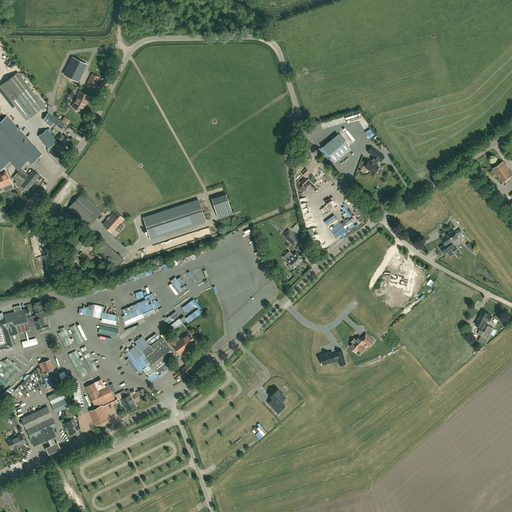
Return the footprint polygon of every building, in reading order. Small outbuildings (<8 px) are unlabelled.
[(41,70),(46,72),(52,59),(46,56),(41,70)] [(86,64),(73,58),(64,75),(73,79),(77,81),(79,78),(79,77),(81,74),(86,64)] [(58,74),(62,66),(59,64),(57,68),(55,67),(53,71),(58,74)] [(29,87),(18,72),(0,85),(0,87),(22,116),(25,121),(42,109),(44,104),(40,99),(39,100),(29,87)] [(94,87),(99,78),(92,74),(87,84),(94,87)] [(48,79),(45,89),(52,92),(56,81),(48,79)] [(104,91),(109,83),(104,79),(98,87),(104,91)] [(82,112),(89,96),(79,91),(72,106),(82,112)] [(0,108),(7,115),(14,108),(0,93),(0,108)] [(65,124),(60,121),(48,113),(43,120),(54,128),(56,125),(61,129),(65,124)] [(7,116),(0,122),(0,170),(7,164),(10,161),(12,163),(18,170),(28,160),(31,164),(42,154),(34,146),(24,135),(7,116)] [(70,120),(64,116),(61,121),(67,125),(70,120)] [(363,129),(372,138),(376,134),(367,125),(363,129)] [(47,129),(38,136),(48,149),(49,148),(52,150),(50,152),(57,157),(64,147),(62,146),(59,144),(57,142),(57,143),(56,144),(55,143),(56,143),(57,142),(50,132),(47,129)] [(344,130),(341,132),(350,143),(355,140),(346,129),(344,130)] [(59,144),(62,146),(64,144),(65,145),(70,140),(64,136),(60,134),(58,137),(61,140),(60,141),(61,142),(59,144)] [(338,134),(322,146),(335,162),(350,149),(338,134)] [(375,172),(377,172),(379,169),(378,168),(379,167),(375,164),(379,160),(381,161),(385,156),(372,147),(368,152),(374,157),(371,161),(370,160),(365,166),(369,169),(368,169),(371,172),(372,171),(375,173),(375,172)] [(505,171),(508,168),(503,162),(493,169),(496,174),(500,172),(504,170),(505,171)] [(9,170),(12,174),(17,171),(13,166),(9,170)] [(500,172),(496,174),(502,182),(511,174),(508,168),(505,171),(504,170),(500,172)] [(20,169),(16,174),(13,178),(21,184),(21,185),(27,190),(30,185),(31,186),(39,175),(33,170),(27,177),(24,174),(25,173),(20,169)] [(3,187),(11,183),(6,172),(0,174),(1,175),(0,175),(0,188),(3,187)] [(502,204),(507,200),(496,187),(491,191),(502,204)] [(88,227),(102,212),(82,193),(68,208),(88,227)] [(199,200),(143,218),(150,239),(205,221),(199,200)] [(108,219),(103,224),(106,227),(108,229),(112,232),(115,229),(116,227),(117,228),(121,224),(120,223),(124,219),(115,211),(109,217),(108,219)] [(358,227),(362,224),(355,214),(350,217),(358,227)] [(328,220),(333,227),(338,224),(333,217),(328,220)] [(297,224),(292,228),(297,233),(302,229),(297,224)] [(197,232),(199,239),(212,234),(210,227),(197,232)] [(345,235),(344,232),(343,233),(342,228),(336,230),(339,238),(345,235)] [(288,230),(283,235),(294,246),(299,241),(288,230)] [(76,252),(87,240),(77,232),(67,244),(76,252)] [(438,250),(438,251),(442,253),(442,252),(446,255),(448,251),(452,254),(456,247),(448,243),(451,239),(447,236),(446,237),(444,236),(436,248),(438,250)] [(295,260),(298,263),(303,259),(296,252),(293,256),(292,255),(292,254),(289,251),(286,254),(289,257),(289,258),(290,259),(291,258),(293,260),(295,260)] [(73,262),(77,265),(84,258),(80,254),(73,262)] [(293,269),(298,263),(295,260),(293,260),(291,258),(290,259),(289,258),(289,257),(286,254),(283,257),(286,260),(287,260),(288,261),(287,262),(286,262),(287,262),(289,264),(288,265),(291,268),(292,268),(293,268),(293,269)] [(142,277),(154,275),(153,270),(136,273),(137,279),(142,278),(142,277)] [(392,277),(391,283),(407,286),(406,289),(411,290),(414,274),(409,273),(408,280),(404,280),(405,277),(394,275),(393,275),(392,277)] [(185,280),(187,279),(184,274),(179,277),(178,275),(176,277),(182,286),(187,283),(185,280)] [(164,303),(184,288),(179,281),(169,289),(170,291),(164,296),(165,297),(161,300),(164,303)] [(136,300),(141,299),(140,296),(146,295),(145,289),(134,292),(136,300)] [(123,316),(127,324),(145,317),(143,313),(159,307),(157,301),(154,302),(152,297),(149,298),(149,299),(123,309),(125,315),(123,316)] [(57,299),(53,303),(57,307),(61,303),(57,299)] [(32,303),(34,308),(37,319),(42,317),(42,314),(44,313),(40,301),(32,303)] [(186,313),(197,307),(193,301),(183,307),(186,313)] [(102,322),(117,324),(118,315),(105,313),(106,306),(94,304),(93,310),(90,309),(90,307),(84,306),(83,311),(89,312),(88,316),(102,318),(102,322)] [(9,335),(30,330),(28,324),(32,323),(30,316),(26,318),(24,309),(4,315),(5,319),(0,319),(0,350),(0,351),(0,349),(0,348),(4,348),(5,350),(13,347),(9,335)] [(200,319),(203,316),(198,309),(185,319),(187,322),(186,323),(188,325),(198,317),(200,319)] [(476,321),(475,324),(483,328),(484,325),(487,320),(489,321),(492,316),(489,315),(489,314),(482,311),(476,321)] [(168,322),(170,324),(180,315),(178,313),(168,322)] [(42,317),(37,319),(34,319),(36,327),(45,325),(42,317)] [(174,331),(184,324),(180,318),(170,325),(174,331)] [(480,330),(478,334),(481,336),(478,341),(485,345),(488,339),(494,328),(488,325),(484,332),(480,330)] [(100,327),(99,333),(117,337),(118,331),(100,327)] [(173,338),(173,339),(170,342),(172,345),(180,355),(189,348),(190,348),(194,345),(193,345),(196,342),(188,332),(179,339),(176,335),(173,338)] [(366,334),(361,339),(359,337),(356,340),(355,339),(352,342),(353,343),(350,346),(356,352),(358,350),(361,352),(366,347),(363,345),(365,342),(369,346),(374,341),(366,334)] [(163,340),(144,354),(151,363),(157,371),(158,374),(162,371),(163,372),(167,368),(164,365),(173,358),(169,352),(171,350),(163,340)] [(55,355),(63,352),(61,346),(53,349),(55,355)] [(327,363),(334,361),(339,360),(339,361),(341,365),(345,364),(346,364),(344,356),(342,351),(337,352),(337,353),(334,354),(333,354),(332,352),(328,353),(328,352),(324,353),(324,354),(320,355),(322,362),(326,361),(327,363)] [(191,371),(195,368),(199,365),(194,357),(186,364),(187,365),(176,373),(181,379),(191,371)] [(3,365),(6,367),(8,365),(10,367),(13,363),(8,358),(4,362),(2,361),(0,363),(0,366),(1,367),(3,365)] [(43,377),(45,376),(48,376),(47,372),(53,369),(50,359),(41,362),(45,372),(42,373),(43,377)] [(85,370),(91,375),(95,371),(89,366),(85,370)] [(98,389),(95,382),(85,387),(95,408),(115,399),(108,385),(98,389)] [(82,409),(78,384),(73,384),(77,410),(82,409)] [(8,388),(0,397),(0,404),(12,392),(8,388)] [(136,406),(130,395),(131,394),(131,395),(135,393),(134,389),(129,391),(129,390),(125,392),(124,390),(118,393),(121,399),(127,410),(136,406)] [(270,396),(273,398),(268,402),(278,413),(285,406),(280,402),(285,397),(277,389),(270,396)] [(55,412),(69,406),(61,390),(48,396),(55,412)] [(31,440),(34,445),(45,440),(45,441),(53,437),(50,430),(57,427),(47,406),(21,419),(31,440)] [(100,406),(90,411),(96,425),(107,420),(100,406)] [(71,420),(64,424),(69,435),(69,434),(70,435),(72,434),(72,433),(76,431),(74,426),(77,425),(74,419),(71,420)] [(259,434),(263,433),(262,429),(266,428),(265,425),(261,426),(257,427),(259,434)] [(19,445),(25,442),(21,434),(8,440),(12,449),(14,448),(16,453),(21,451),(19,445)] [(62,448),(58,442),(46,447),(49,454),(62,448)]
